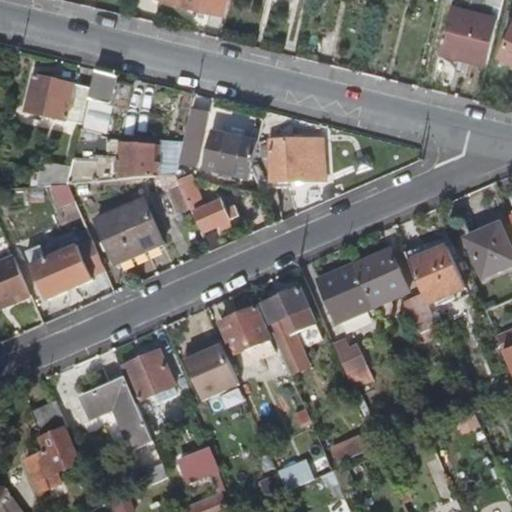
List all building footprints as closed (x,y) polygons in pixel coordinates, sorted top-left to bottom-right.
[(154,0),(154,2),(223,18),(226,0),(154,0)] [(459,0),(455,14),(451,13),(441,57),(461,62),(462,56),(489,63),(499,24),(482,20),(486,0),(459,0)] [(499,24),(504,0),(486,0),(482,20),(499,24)] [(511,31),(500,58),(511,62),(511,31)] [(461,62),(488,69),(489,63),(462,56),(461,62)] [(118,85),(119,78),(99,73),(95,91),(86,127),(85,133),(97,136),(105,105),(128,111),(133,89),(118,85)] [(29,113),(86,127),(95,91),(37,78),(29,113)] [(184,110),(195,113),(198,97),(187,95),(184,110)] [(209,125),(193,121),(183,165),(199,168),(209,125)] [(254,171),(261,145),(218,134),(209,170),(252,181),(254,171)] [(323,140),(315,141),(318,163),(326,162),(323,140)] [(318,163),(315,141),(272,147),(278,189),(329,182),(326,162),(318,163)] [(110,160),(80,152),(75,171),(71,189),(77,188),(160,181),(167,152),(128,150),(129,145),(114,142),(110,160)] [(71,189),(75,171),(67,169),(49,164),(45,175),(42,174),(37,191),(71,189)] [(182,185),(180,179),(167,180),(174,196),(185,191),(182,185)] [(193,181),(182,185),(185,191),(193,212),(196,218),(207,213),(193,181)] [(185,191),(174,196),(182,216),(193,212),(185,191)] [(196,218),(204,237),(233,225),(225,205),(207,213),(196,218)] [(148,206),(102,225),(121,268),(166,248),(148,206)] [(511,252),(501,227),(467,241),(484,281),(511,268),(511,252)] [(216,237),(206,243),(211,255),(222,250),(216,237)] [(50,304),(110,278),(95,243),(65,257),(62,250),(45,257),(48,264),(35,270),(50,304)] [(449,251),(410,268),(425,302),(428,310),(467,293),(449,251)] [(389,253),(355,269),(374,312),(408,297),(389,253)] [(0,313),(34,299),(17,259),(0,267),(0,313)] [(374,312),(355,269),(320,285),(339,328),(374,312)] [(274,327),(271,328),(279,347),(282,355),(293,379),(312,370),(298,338),(318,330),(301,294),(266,309),(274,327)] [(428,310),(425,302),(408,310),(419,338),(437,330),(433,321),(428,310)] [(259,312),(224,327),(238,358),(244,371),(278,356),(274,348),(259,312)] [(437,330),(419,338),(424,349),(442,342),(437,330)] [(511,334),(498,340),(511,371),(511,334)] [(242,389),(223,344),(186,360),(205,405),(242,389)] [(348,344),(336,350),(347,374),(366,365),(360,351),(353,355),(348,344)] [(161,353),(125,368),(141,402),(153,397),(158,405),(175,397),(171,389),(174,387),(161,353)] [(366,365),(347,374),(355,393),(373,384),(366,365)] [(146,422),(128,382),(84,401),(92,422),(107,415),(125,458),(155,444),(155,443),(146,422)] [(369,426),(374,423),(363,396),(357,398),(369,426)] [(45,456),(25,466),(39,497),(62,487),(58,478),(81,467),(55,406),(32,417),(43,442),(39,444),(45,456)] [(511,420),(511,408),(502,414),(506,423),(511,420)] [(170,412),(146,422),(155,443),(171,436),(168,429),(176,425),(170,412)] [(314,428),(307,413),(297,418),(303,432),(314,428)] [(476,426),(472,418),(461,424),(465,431),(476,426)] [(327,457),(333,470),(379,450),(373,435),(362,440),(361,438),(333,451),(334,452),(326,455),(327,457)] [(220,472),(213,453),(185,466),(192,484),(220,472)] [(333,470),(327,457),(309,465),(308,463),(280,475),(280,477),(288,494),(288,495),(335,475),(333,470)] [(149,490),(171,481),(165,466),(142,475),(149,490)] [(242,511),(230,477),(223,480),(233,511),(242,511)] [(268,502),(288,494),(280,477),(261,486),(268,502)] [(22,511),(0,481),(0,511),(22,511)] [(189,508),(189,511),(229,511),(224,496),(189,508)] [(401,499),(405,509),(413,505),(408,496),(401,499)] [(137,511),(132,498),(114,505),(116,511),(137,511)] [(405,509),(406,511),(424,511),(420,502),(413,505),(405,509)]
